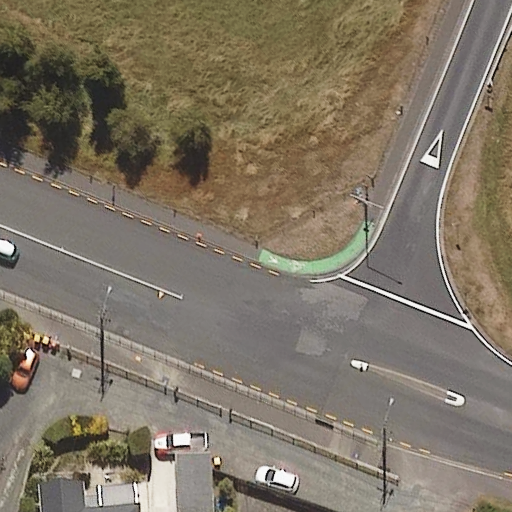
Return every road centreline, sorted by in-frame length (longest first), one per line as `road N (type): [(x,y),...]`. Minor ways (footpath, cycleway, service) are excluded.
road 1 (motorway): [(495,0),(356,362)]
road 2 (secondary): [(356,362),(0,219)]
road 3 (secondary): [(511,421),(356,362)]
